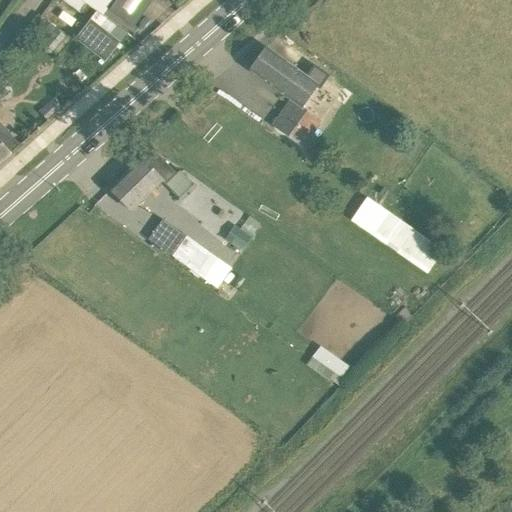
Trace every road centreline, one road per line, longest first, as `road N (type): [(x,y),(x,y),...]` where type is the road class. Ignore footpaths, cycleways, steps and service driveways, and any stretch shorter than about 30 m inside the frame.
road 1 (secondary): [(0,218),(250,0)]
road 2 (track): [(511,422),(394,511)]
